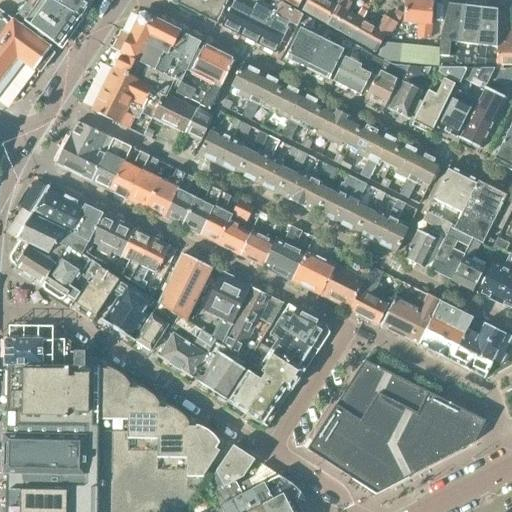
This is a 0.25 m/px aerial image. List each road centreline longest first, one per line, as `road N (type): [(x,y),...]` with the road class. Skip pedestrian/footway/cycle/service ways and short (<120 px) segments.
road 1 (residential): [(59,97),(511,321)]
road 2 (residential): [(511,188),(155,0)]
road 3 (residential): [(30,143),(30,162),(350,326)]
road 4 (residential): [(0,309),(60,313),(268,452)]
road 5 (residential): [(350,326),(268,452)]
